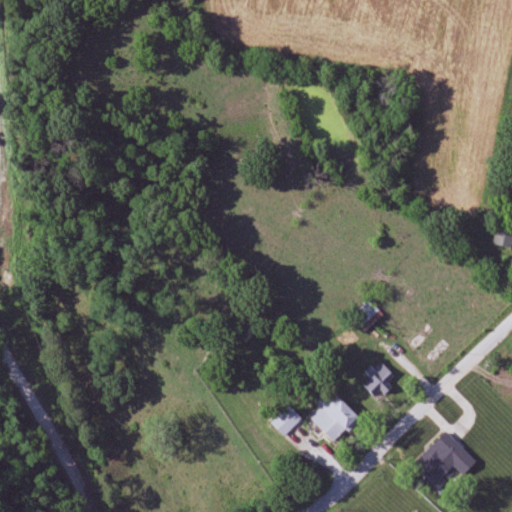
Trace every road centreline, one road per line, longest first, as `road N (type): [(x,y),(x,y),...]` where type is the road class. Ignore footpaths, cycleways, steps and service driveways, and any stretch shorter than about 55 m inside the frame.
road 1 (residential): [(309,511),(340,498),(511,325)]
road 2 (residential): [(97,511),(91,481),(0,350)]
